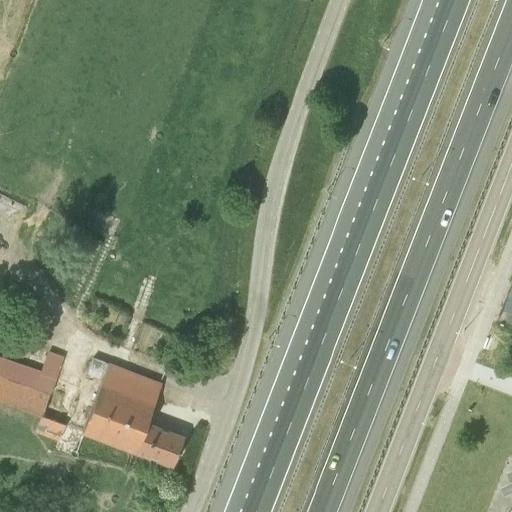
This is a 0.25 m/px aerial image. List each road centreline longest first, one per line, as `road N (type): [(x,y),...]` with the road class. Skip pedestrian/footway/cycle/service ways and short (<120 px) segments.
road 1 (motorway): [(453,0),(255,511)]
road 2 (unclassified): [(183,511),(249,336),(283,135),(334,0)]
road 3 (motorway): [(321,511),(511,26)]
road 4 (tertiary): [(381,511),(511,172)]
